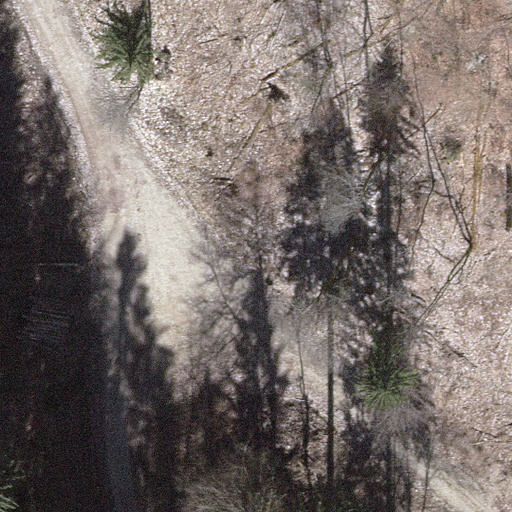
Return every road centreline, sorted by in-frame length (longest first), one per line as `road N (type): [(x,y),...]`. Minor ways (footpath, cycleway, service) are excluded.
road 1 (track): [(487,511),(372,402),(295,355),(114,309)]
road 2 (track): [(114,309),(90,103),(36,0)]
road 3 (track): [(127,511),(114,309)]
